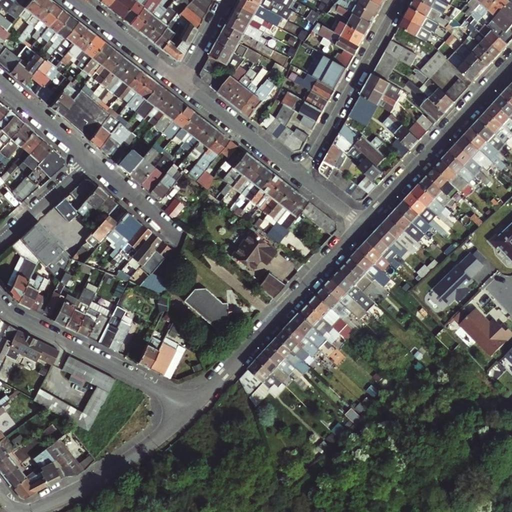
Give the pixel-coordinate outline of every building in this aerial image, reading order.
[(0,0),(0,1),(1,0),(3,0),(6,2),(2,8),(7,11),(14,2),(11,0),(0,0)] [(15,0),(14,2),(7,11),(15,18),(29,0),(15,0)] [(29,0),(15,18),(14,20),(22,27),(29,18),(43,0),(29,0)] [(51,0),(43,0),(29,18),(32,21),(17,40),(22,43),(36,25),(54,2),(51,0)] [(112,0),(107,6),(115,12),(124,0),(112,0)] [(124,0),(115,12),(123,19),(136,0),(124,0)] [(136,0),(123,19),(130,24),(148,1),(146,0),(136,0)] [(149,0),(148,0),(148,1),(130,24),(138,30),(157,6),(149,0)] [(161,0),(157,6),(138,30),(146,37),(165,12),(172,3),(174,0),(161,0)] [(174,0),(172,3),(180,9),(182,6),(174,0)] [(213,0),(188,0),(182,6),(203,19),(213,0)] [(251,0),(241,0),(238,6),(273,25),(275,26),(280,16),(277,14),(271,11),(251,0)] [(272,0),(251,0),(271,11),(275,4),(281,7),(290,12),(291,10),(282,5),(272,0)] [(318,0),(312,0),(308,8),(313,10),(318,0)] [(340,0),(337,4),(339,5),(372,24),(377,15),(356,4),(355,8),(343,1),(343,0),(340,0)] [(358,0),(356,4),(377,15),(382,6),(370,0),(358,0)] [(420,0),(414,0),(411,7),(440,24),(445,27),(446,28),(449,25),(454,20),(457,17),(454,15),(452,17),(445,13),(420,0)] [(442,0),(420,0),(445,13),(450,4),(442,0)] [(471,0),(471,1),(469,2),(469,3),(473,7),(467,15),(470,18),(477,10),(485,0),(471,0)] [(485,0),(477,10),(480,13),(475,19),(479,22),(486,14),(498,0),(485,0)] [(508,0),(498,0),(486,14),(494,21),(511,2),(508,0)] [(62,8),(54,2),(36,25),(39,27),(38,30),(39,31),(26,46),(29,49),(30,49),(44,31),(62,8)] [(494,21),(489,26),(509,45),(511,41),(511,2),(494,21)] [(271,11),(277,14),(281,7),(275,4),(271,11)] [(2,8),(0,5),(0,25),(6,30),(12,23),(0,13),(0,10),(2,8)] [(372,24),(339,5),(335,12),(351,21),(348,26),(366,36),(372,24)] [(177,13),(197,30),(203,19),(182,6),(180,9),(177,13)] [(238,6),(233,15),(259,30),(262,25),(266,27),(267,26),(271,28),(273,25),(238,6)] [(440,24),(411,7),(405,17),(434,33),(440,24)] [(62,8),(44,31),(47,34),(45,36),(50,40),(52,37),(70,14),(62,8)] [(154,43),(175,16),(177,13),(174,10),(170,15),(165,12),(146,37),(154,43)] [(188,45),(197,30),(177,13),(175,16),(180,20),(177,22),(180,25),(175,31),(177,33),(176,35),(188,45)] [(70,14),(52,37),(55,40),(53,42),(54,43),(41,59),(45,62),(46,62),(78,21),(70,14)] [(259,30),(233,15),(227,25),(260,43),(265,33),(264,32),(259,30)] [(174,33),(171,31),(177,22),(180,20),(175,16),(154,43),(161,49),(174,33)] [(434,33),(405,17),(400,28),(414,35),(429,43),(434,33)] [(449,25),(455,30),(461,28),(462,27),(454,20),(449,25)] [(78,21),(46,62),(56,70),(58,68),(57,67),(53,64),(61,53),(65,56),(87,28),(78,21)] [(366,36),(348,26),(339,21),(334,31),(360,46),(366,36)] [(333,40),(332,42),(343,49),(340,54),(342,56),(338,63),(348,68),(360,46),(334,31),(317,22),(313,29),(331,39),(333,40)] [(490,35),(487,38),(502,52),(509,45),(489,26),(486,24),(482,28),(490,35)] [(0,37),(4,41),(10,34),(6,30),(0,25),(0,37)] [(227,25),(222,35),(242,45),(243,43),(242,42),(243,40),(249,43),(248,44),(271,56),(274,50),(260,43),(227,25)] [(87,28),(65,56),(57,67),(58,68),(59,68),(63,63),(66,66),(77,52),(81,54),(83,51),(96,35),(87,28)] [(400,28),(397,32),(399,36),(410,42),(414,35),(400,28)] [(502,52),(487,38),(476,28),(469,35),(470,36),(472,38),(495,59),(502,52)] [(176,35),(174,33),(161,49),(176,60),(181,59),(188,45),(176,35)] [(283,41),(290,44),(294,37),(287,33),(283,41)] [(83,70),(105,42),(96,35),(83,51),(87,54),(78,66),(83,70)] [(222,35),(217,44),(245,59),(254,64),(258,66),(259,65),(260,65),(260,64),(256,62),(260,55),(242,45),(222,35)] [(463,43),(465,46),(472,38),(470,36),(463,43)] [(488,67),(495,59),(472,38),(465,46),(488,67)] [(437,49),(442,45),(436,39),(430,44),(436,47),(437,49)] [(92,77),(101,65),(114,49),(105,42),(83,70),(92,77)] [(386,52),(399,60),(411,68),(417,57),(392,42),(386,52)] [(463,43),(456,51),(481,74),(488,67),(465,46),(463,43)] [(0,44),(0,63),(10,72),(18,62),(20,60),(16,57),(0,44)] [(217,44),(211,56),(223,63),(229,66),(233,58),(238,61),(234,69),(236,70),(241,63),(245,59),(217,44)] [(448,59),(452,56),(442,45),(437,49),(440,52),(448,59)] [(25,46),(16,57),(20,60),(24,55),(29,49),(26,46),(25,46)] [(114,49),(101,65),(104,68),(95,79),(101,84),(122,56),(114,49)] [(481,74),(456,51),(452,56),(456,60),(453,63),(473,83),(481,74)] [(380,63),(393,70),(399,60),(386,52),(380,63)] [(440,52),(432,61),(421,71),(430,79),(448,59),(440,52)] [(35,53),(29,60),(23,67),(18,62),(10,72),(25,85),(32,77),(45,62),(41,59),(37,55),(35,53)] [(23,67),(29,60),(24,55),(20,60),(18,62),(23,67)] [(132,63),(122,56),(101,84),(110,91),(132,63)] [(216,75),(223,63),(211,56),(201,74),(203,80),(218,93),(227,81),(216,75)] [(317,75),(323,60),(315,57),(310,72),(317,75)] [(338,63),(328,57),(321,68),(341,79),(348,68),(338,63)] [(254,64),(245,59),(241,63),(251,68),(254,64)] [(42,87),(47,81),(56,71),(56,70),(46,62),(45,62),(32,77),(42,87)] [(132,63),(110,91),(118,98),(140,70),(132,63)] [(271,71),(273,72),(280,76),(284,68),(275,63),(271,71)] [(397,73),(393,70),(380,63),(373,74),(391,84),(397,73)] [(227,99),(234,105),(259,75),(264,67),(260,65),(259,65),(258,66),(254,64),(251,68),(245,75),(227,99)] [(101,65),(92,77),(95,79),(104,68),(101,65)] [(316,78),(336,90),(341,79),(321,68),(316,78)] [(140,70),(118,98),(124,102),(133,90),(136,93),(149,77),(140,70)] [(218,93),(227,99),(245,75),(242,72),(240,74),(235,71),(227,81),(218,93)] [(255,95),(243,112),(250,118),(282,77),(280,76),(273,72),(264,84),(260,89),(255,95)] [(367,85),(398,102),(404,91),(403,91),(391,84),(373,74),(367,85)] [(259,75),(234,105),(243,112),(255,95),(251,92),(255,86),(260,89),(264,84),(262,83),(265,79),(259,75)] [(158,84),(149,77),(136,93),(140,96),(131,107),(136,112),(158,84)] [(316,78),(312,77),(309,82),(303,78),(300,84),(312,91),(329,101),(336,90),(316,78)] [(460,79),(446,94),(455,103),(469,88),(460,79)] [(45,102),(56,89),(47,81),(42,87),(36,94),(45,102)] [(436,122),(446,112),(430,98),(411,81),(407,85),(414,91),(413,92),(420,98),(416,103),(436,122)] [(446,94),(431,81),(426,86),(434,94),(430,98),(446,112),(455,103),(446,94)] [(61,115),(82,91),(81,90),(72,83),(70,82),(61,93),(56,89),(45,102),(61,115)] [(158,84),(136,112),(145,119),(154,107),(167,91),(158,84)] [(367,85),(361,96),(378,104),(382,106),(391,114),(395,108),(402,114),(406,110),(398,102),(367,85)] [(511,88),(510,87),(502,94),(511,103),(511,88)] [(90,98),(82,91),(61,115),(89,140),(111,114),(108,112),(99,105),(92,99),(90,98)] [(176,98),(167,91),(154,107),(158,109),(148,121),(154,126),(176,98)] [(329,101),(312,91),(306,102),(307,102),(323,112),(329,101)] [(288,92),(281,103),(284,105),(294,110),(300,99),(288,92)] [(511,103),(502,94),(495,103),(511,118),(511,103)] [(99,105),(102,100),(95,95),(92,99),(99,105)] [(99,105),(108,112),(115,103),(106,96),(102,100),(99,105)] [(349,117),(366,125),(378,104),(361,96),(349,117)] [(176,98),(154,126),(163,133),(185,105),(176,98)] [(0,102),(0,130),(14,115),(0,102)] [(301,114),(305,117),(317,123),(323,112),(307,102),(301,114)] [(511,118),(495,103),(487,110),(511,132),(511,131),(511,118)] [(194,112),(185,105),(163,133),(172,140),(194,112)] [(294,110),(284,105),(279,113),(291,119),(296,111),(294,110)] [(145,119),(148,121),(158,109),(154,107),(145,119)] [(511,131),(511,132),(487,110),(480,119),(504,141),(506,139),(508,141),(506,143),(511,148),(511,147),(511,131)] [(194,112),(172,140),(183,148),(205,120),(194,112)] [(291,119),(279,113),(276,118),(282,123),(287,127),(291,119)] [(116,119),(111,114),(89,140),(99,148),(121,122),(116,119)] [(270,114),(262,124),(269,129),(275,120),(276,118),(270,114)] [(398,138),(389,148),(402,159),(419,141),(409,131),(391,114),(382,124),(398,138)] [(14,115),(0,130),(0,149),(23,123),(14,115)] [(424,115),(418,122),(428,131),(435,124),(424,115)] [(317,123),(305,117),(302,123),(314,129),(317,123)] [(273,135),(282,123),(276,118),(275,120),(269,129),(267,131),(273,135)] [(504,141),(480,119),(472,127),(496,149),(498,147),(500,149),(498,151),(506,159),(511,154),(502,146),(506,143),(508,141),(506,139),(504,141)] [(205,120),(183,148),(191,155),(213,127),(205,120)] [(123,144),(133,132),(125,126),(121,122),(99,148),(105,154),(117,139),(123,144)] [(418,122),(409,131),(419,141),(428,131),(418,122)] [(0,153),(8,160),(20,146),(33,131),(23,123),(0,149),(0,153)] [(287,127),(282,123),(273,135),(278,139),(287,127)] [(384,143),(377,136),(371,143),(363,137),(361,139),(345,125),(340,133),(377,167),(386,158),(378,150),(384,143)] [(191,155),(200,162),(222,134),(213,127),(191,155)] [(284,143),(293,131),(287,127),(278,139),(284,143)] [(472,127),(465,135),(488,157),(490,155),(493,157),(491,159),(502,170),(506,166),(494,155),(498,151),(500,149),(498,147),(496,149),(472,127)] [(297,129),(295,132),(294,134),(298,137),(306,143),(310,136),(297,129)] [(11,175),(17,169),(42,139),(33,131),(20,146),(25,151),(7,172),(11,175)] [(295,132),(293,131),(284,143),(289,148),(298,137),(294,134),(295,132)] [(377,167),(340,133),(334,144),(352,161),(355,164),(362,170),(375,182),(383,173),(377,167)] [(222,134),(200,162),(199,164),(196,168),(189,176),(197,182),(205,172),(230,140),(222,134)] [(488,157),(465,135),(457,143),(473,157),(481,165),(483,163),(485,165),(483,167),(493,176),(497,173),(487,163),(491,159),(493,157),(490,155),(488,157)] [(306,143),(298,137),(289,148),(294,152),(302,150),(306,143)] [(129,174),(152,147),(143,140),(141,138),(119,165),(129,174)] [(42,139),(17,169),(26,177),(28,175),(52,147),(42,139)] [(473,157),(457,143),(450,151),(473,173),(475,171),(478,173),(476,175),(486,185),(490,180),(472,162),(471,164),(469,162),(473,157)] [(352,161),(334,144),(320,168),(321,173),(329,179),(337,169),(343,173),(348,177),(354,182),(359,186),(370,194),(378,185),(375,182),(362,170),(356,176),(350,171),(346,168),(352,161)] [(65,158),(52,147),(28,175),(26,177),(13,193),(21,203),(64,164),(65,158)] [(140,183),(154,167),(149,163),(158,152),(152,147),(129,174),(140,183)] [(171,151),(166,147),(161,154),(164,156),(166,158),(171,151)] [(222,194),(225,196),(233,187),(255,159),(245,151),(224,180),(229,184),(222,194)] [(450,151),(443,159),(466,181),(468,179),(470,181),(468,183),(474,189),(478,184),(472,179),(476,175),(478,173),(475,171),(473,173),(450,151)] [(199,164),(200,162),(191,155),(190,157),(199,164)] [(255,159),(233,187),(242,194),(264,166),(255,159)] [(443,159),(435,167),(455,186),(458,184),(459,185),(458,186),(461,188),(462,190),(468,183),(470,181),(468,179),(466,181),(443,159)] [(183,172),(189,176),(196,168),(187,161),(180,169),(183,172)] [(355,164),(352,161),(346,168),(350,171),(355,164)] [(174,164),(164,175),(150,192),(160,200),(183,172),(180,169),(174,164)] [(273,173),(264,166),(242,194),(248,199),(243,204),(246,207),(251,201),(273,173)] [(150,192),(164,175),(154,167),(140,183),(150,192)] [(455,186),(435,167),(431,172),(427,176),(447,194),(455,186)] [(334,183),(343,173),(337,169),(329,179),(334,183)] [(205,172),(197,182),(207,191),(213,178),(205,172)] [(259,208),(281,180),(273,173),(251,201),(259,208)] [(348,177),(343,173),(334,183),(340,187),(348,177)] [(447,194),(427,176),(420,183),(436,198),(439,194),(456,210),(460,206),(447,194)] [(354,182),(348,177),(340,187),(346,192),(354,182)] [(80,184),(91,193),(97,186),(89,179),(85,179),(80,184)] [(259,208),(269,215),(291,187),(281,180),(259,208)] [(359,186),(354,182),(346,192),(351,196),(359,186)] [(436,198),(420,183),(412,192),(428,206),(450,227),(454,223),(432,203),(436,198)] [(91,193),(80,184),(76,188),(87,198),(91,193)] [(82,217),(87,211),(87,204),(89,203),(96,209),(94,211),(105,220),(108,216),(118,204),(97,186),(91,193),(87,198),(81,205),(76,211),(78,213),(82,217)] [(370,194),(359,186),(351,196),(357,201),(364,200),(370,194)] [(291,187),(269,215),(277,222),(299,194),(291,187)] [(87,198),(76,188),(70,193),(81,205),(87,198)] [(428,206),(412,192),(405,200),(421,215),(440,233),(444,229),(424,211),(428,206)] [(70,193),(65,198),(76,211),(81,205),(70,193)] [(308,201),(299,194),(277,222),(271,230),(267,235),(279,244),(289,231),(286,228),(300,211),(308,201)] [(76,211),(65,198),(55,207),(69,221),(78,213),(76,211)] [(177,198),(168,208),(171,210),(179,200),(177,198)] [(179,200),(171,210),(168,208),(166,210),(173,217),(184,204),(179,200)] [(397,208),(413,222),(421,215),(405,200),(397,208)] [(308,201),(300,211),(306,216),(314,205),(308,201)] [(87,204),(87,211),(92,214),(94,211),(96,209),(89,203),(87,204)] [(251,205),(242,217),(249,222),(258,210),(251,205)] [(314,205),(306,216),(311,220),(319,209),(314,205)] [(397,208),(390,216),(417,240),(426,249),(433,241),(426,234),(417,226),(413,222),(397,208)] [(319,209),(311,220),(317,224),(325,214),(319,209)] [(127,212),(117,224),(107,235),(115,243),(114,245),(117,247),(110,255),(113,258),(141,224),(127,212)] [(325,214),(317,224),(322,228),(330,218),(325,214)] [(105,220),(95,231),(87,240),(85,243),(94,251),(107,235),(117,224),(108,216),(105,220)] [(417,240),(390,216),(382,224),(398,239),(414,253),(417,249),(413,245),(417,240)] [(252,224),(258,228),(262,223),(263,221),(258,217),(252,224)] [(330,218),(322,228),(332,235),(336,230),(336,223),(330,218)] [(39,231),(43,227),(38,222),(34,226),(39,231)] [(421,222),(417,226),(426,234),(430,230),(421,222)] [(267,235),(271,230),(262,223),(258,228),(267,235)] [(123,256),(128,260),(145,241),(151,233),(141,224),(113,258),(118,262),(123,256)] [(398,239),(382,224),(375,232),(391,246),(398,239)] [(29,230),(66,270),(71,259),(43,227),(39,231),(34,226),(29,230)] [(71,259),(72,258),(59,244),(43,227),(71,259)] [(498,248),(500,246),(511,260),(511,227),(501,236),(499,234),(492,241),(498,248)] [(29,230),(19,239),(39,261),(48,271),(59,283),(65,272),(66,270),(29,230)] [(277,251),(250,232),(231,259),(251,273),(259,262),(266,267),(277,251)] [(391,246),(375,232),(368,240),(383,254),(391,246)] [(133,258),(141,265),(161,241),(151,233),(145,241),(146,242),(133,258)] [(19,239),(11,246),(21,256),(25,258),(9,291),(18,302),(27,285),(39,261),(19,239)] [(383,254),(368,240),(364,244),(360,249),(383,270),(391,262),(386,257),(383,254)] [(132,277),(129,281),(140,286),(144,281),(138,276),(144,270),(150,274),(151,273),(171,250),(161,241),(141,265),(132,275),(132,276),(132,277)] [(360,249),(352,257),(381,285),(387,279),(380,273),(383,270),(360,249)] [(390,252),(386,257),(391,262),(400,270),(404,265),(390,252)] [(464,292),(464,288),(473,280),(470,277),(483,265),(472,253),(435,289),(449,304),(456,297),(459,297),(464,292)] [(381,285),(352,257),(340,270),(363,292),(372,282),(383,292),(386,289),(381,285)] [(82,263),(79,268),(90,274),(94,267),(83,264),(82,263)] [(116,275),(128,280),(132,276),(132,275),(123,267),(116,275)] [(359,296),(363,292),(340,270),(332,278),(355,300),(363,307),(367,304),(359,296)] [(390,275),(383,270),(380,273),(387,279),(390,275)] [(51,300),(45,311),(55,316),(64,298),(60,296),(70,275),(65,272),(59,283),(51,300)] [(270,272),(258,286),(273,298),(286,284),(270,272)] [(151,290),(156,276),(151,273),(150,274),(144,281),(140,286),(151,290)] [(37,294),(45,278),(38,275),(32,288),(27,285),(18,302),(29,308),(37,294)] [(164,278),(156,276),(151,290),(158,293),(164,278)] [(169,281),(164,278),(158,293),(163,295),(169,281)] [(355,300),(332,278),(324,287),(340,301),(344,304),(348,308),(355,300)] [(87,281),(77,300),(65,326),(76,332),(89,304),(98,287),(87,281)] [(115,295),(123,297),(126,285),(118,283),(115,295)] [(340,301),(324,287),(316,295),(332,310),(340,301)] [(206,289),(195,290),(185,302),(219,332),(229,320),(228,304),(223,304),(206,289)] [(44,297),(37,294),(29,308),(36,311),(44,297)] [(66,295),(64,298),(55,316),(53,320),(65,326),(77,300),(66,295)] [(332,310),(316,295),(308,304),(333,327),(338,323),(350,334),(354,330),(348,325),(335,313),(332,310)] [(43,315),(45,311),(51,300),(44,297),(36,311),(43,315)] [(340,301),(332,310),(335,313),(340,309),(344,304),(340,301)] [(109,314),(89,304),(76,332),(95,341),(109,314)] [(308,304),(300,313),(326,338),(330,334),(336,340),(341,334),(333,327),(308,304)] [(115,306),(111,315),(121,320),(125,311),(115,306)] [(476,308),(460,324),(492,356),(511,335),(511,329),(504,322),(502,325),(495,318),(491,322),(476,308)] [(124,318),(132,322),(136,313),(128,309),(124,318)] [(340,309),(335,313),(348,325),(351,321),(344,315),(345,314),(340,309)] [(164,312),(160,318),(169,328),(172,321),(164,312)] [(326,338),(300,313),(294,319),(291,322),(318,347),(326,338)] [(116,352),(126,332),(130,325),(121,320),(111,315),(97,342),(116,352)] [(318,347),(291,322),(284,329),(307,351),(311,354),(315,349),(323,357),(326,354),(318,347)] [(0,363),(17,330),(10,325),(2,337),(0,336),(0,363)] [(307,351),(284,329),(278,337),(301,358),(307,351)] [(0,366),(6,355),(18,330),(17,330),(0,363),(0,366)] [(18,330),(6,355),(15,360),(20,353),(36,361),(38,357),(52,365),(59,351),(18,330)] [(162,342),(151,336),(137,362),(149,368),(162,342)] [(301,358),(278,337),(271,344),(294,365),(301,358)] [(162,342),(149,368),(163,375),(176,349),(162,342)] [(294,365),(271,344),(264,352),(287,373),(290,369),(294,365)] [(183,353),(176,349),(163,375),(170,379),(183,353)] [(287,373),(264,352),(257,359),(281,381),(289,374),(287,373)] [(34,400),(46,406),(87,429),(116,379),(82,362),(69,356),(63,369),(96,386),(81,412),(41,389),(34,400)] [(273,391),(281,381),(257,359),(246,371),(250,391),(261,380),(273,391)] [(250,391),(246,371),(241,377),(247,395),(250,391)] [(291,376),(302,387),(305,383),(292,371),(289,374),(291,376)] [(392,384),(386,391),(392,396),(398,390),(392,384)] [(14,405),(9,400),(6,403),(1,406),(6,411),(14,405)] [(34,409),(25,403),(19,408),(27,413),(34,409)] [(65,434),(70,430),(59,418),(53,422),(65,434)] [(61,466),(66,476),(75,476),(85,470),(95,460),(70,430),(65,434),(48,448),(57,460),(61,466)] [(27,443),(32,439),(29,436),(27,438),(23,433),(12,441),(17,447),(25,441),(27,443)] [(14,449),(5,437),(0,441),(0,460),(8,454),(14,449)] [(48,448),(46,449),(53,462),(57,460),(48,448)] [(40,471),(48,485),(66,476),(61,466),(56,468),(53,462),(46,449),(34,459),(40,467),(42,470),(40,471)] [(8,454),(0,460),(0,470),(13,487),(26,478),(8,454)] [(42,470),(40,467),(26,478),(13,487),(20,497),(24,498),(48,485),(40,471),(42,470)]
